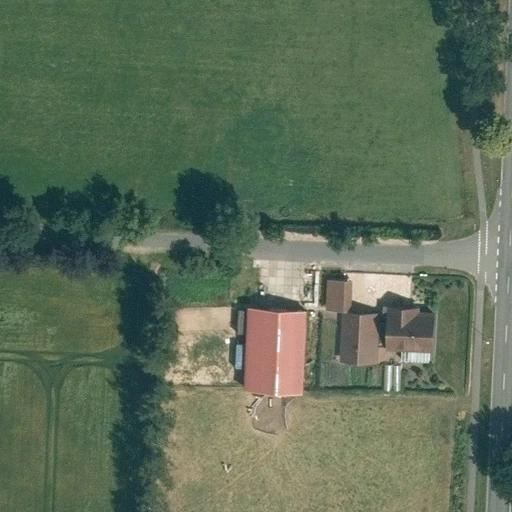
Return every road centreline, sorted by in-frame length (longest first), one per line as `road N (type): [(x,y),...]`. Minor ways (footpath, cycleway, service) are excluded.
road 1 (unclassified): [(507,251),(0,224)]
road 2 (tertiary): [(495,511),(507,251)]
